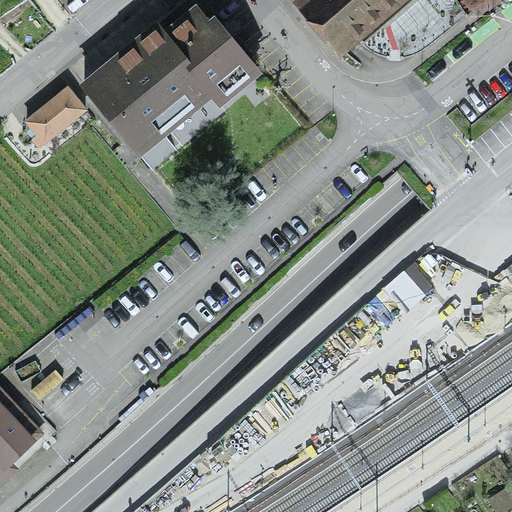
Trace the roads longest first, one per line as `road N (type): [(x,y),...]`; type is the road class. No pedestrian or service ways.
road 1 (trunk): [(511,113),(55,511)]
road 2 (tertiary): [(108,511),(511,165)]
road 3 (residential): [(511,37),(429,104),(370,121),(264,0)]
road 4 (residential): [(119,0),(0,96)]
road 5 (residential): [(511,436),(390,511)]
